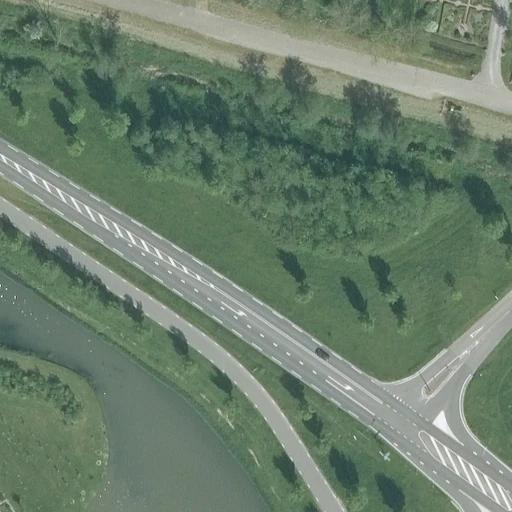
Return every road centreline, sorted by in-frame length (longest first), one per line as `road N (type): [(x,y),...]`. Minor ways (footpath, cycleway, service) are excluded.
road 1 (primary): [(0,167),(392,436)]
road 2 (primary): [(398,406),(0,147)]
road 3 (unclassified): [(0,207),(231,367),(333,511)]
road 4 (unclassified): [(511,103),(127,0)]
road 5 (primary): [(392,436),(497,511)]
